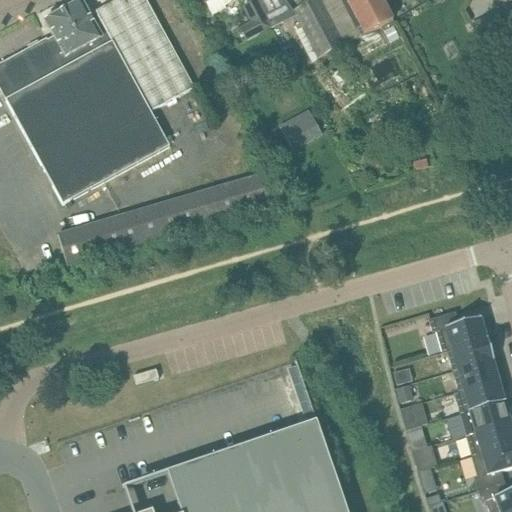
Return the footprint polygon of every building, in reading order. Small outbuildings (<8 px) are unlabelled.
[(12,73),(0,80),(0,91),(63,206),(169,147),(150,113),(194,89),(145,0),(119,0),(96,13),(96,14),(90,18),(106,46),(70,65),(53,38),(47,41),(46,40),(6,62),(12,73)] [(201,0),(204,5),(206,4),(212,17),(226,9),(224,7),(229,5),(232,1),(232,0),(201,0)] [(317,61),(345,46),(320,0),(315,0),(292,12),(301,30),(317,61)] [(320,0),(345,46),(391,23),(379,0),(320,0)] [(271,29),(256,1),(243,8),(252,23),(239,30),(246,42),(271,29)] [(81,2),(44,22),(53,38),(70,65),(106,46),(90,18),(81,2)] [(506,39),(493,15),(470,26),(482,50),(506,39)] [(244,65),(235,70),(240,81),(249,76),(244,65)] [(309,110),(281,124),(292,147),(320,133),(309,110)] [(279,205),(270,173),(58,236),(67,267),(279,205)] [(455,314),(428,321),(432,334),(436,333),(442,355),(447,354),(446,353),(487,341),(486,340),(481,320),(459,326),(455,314)] [(487,341),(446,353),(447,354),(452,374),(493,362),(493,363),(494,363),(487,340),(486,340),(487,341)] [(493,362),(452,374),(458,394),(458,395),(499,383),(493,363),(493,362)] [(156,371),(133,378),(136,387),(141,386),(155,382),(159,381),(156,372),(156,371)] [(458,394),(454,395),(460,417),(505,403),(504,403),(499,383),(458,395),(458,394)] [(505,403),(460,417),(466,437),(511,425),(505,404),(506,404),(505,403)] [(152,511),(151,511),(346,511),(316,423),(167,474),(179,511),(152,511)] [(511,429),(511,425),(466,437),(472,458),(511,446),(511,429)] [(511,446),(472,458),(478,479),(474,480),(478,492),(504,484),(501,473),(511,469),(511,446)] [(138,463),(145,483),(166,476),(160,456),(138,463)] [(504,484),(478,492),(482,504),(485,503),(488,511),(511,511),(511,492),(508,494),(504,484)] [(439,496),(426,500),(429,508),(442,504),(439,496)]
